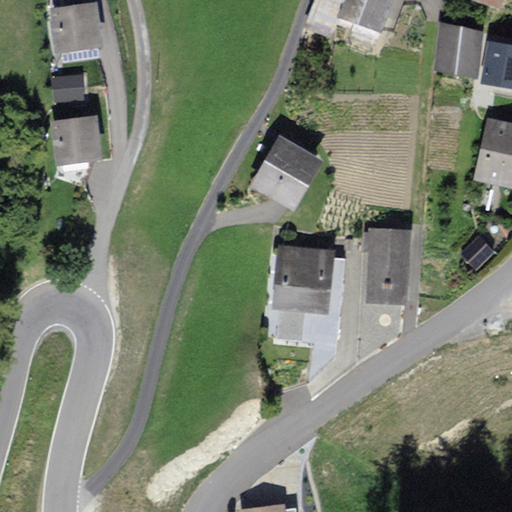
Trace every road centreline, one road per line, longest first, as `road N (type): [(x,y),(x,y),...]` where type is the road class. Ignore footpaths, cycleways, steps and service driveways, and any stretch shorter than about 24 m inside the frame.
road 1 (track): [(60,505),(89,491),(137,424),(193,239),(262,110),(308,0)]
road 2 (residential): [(74,303),(140,120),(143,55),(133,0)]
road 3 (unclassified): [(205,511),(256,455),(393,357)]
road 4 (secondary): [(60,511),(93,356),(88,323),(74,303)]
road 5 (secondary): [(74,303),(52,300),(29,316),(0,430)]
road 6 (residential): [(393,357),(511,274)]
